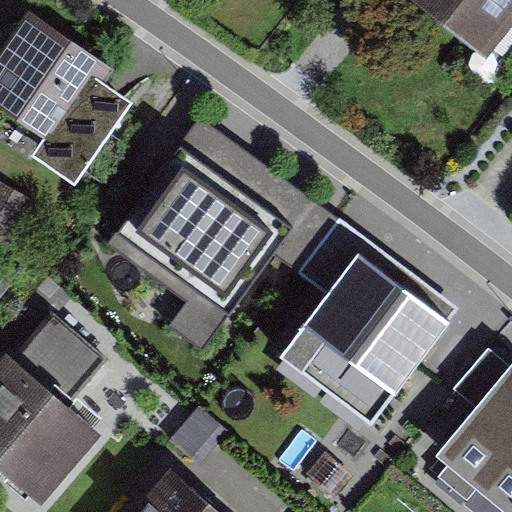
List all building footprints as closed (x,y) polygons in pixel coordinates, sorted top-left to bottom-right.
[(511,0),(451,0),(496,31),(511,7),(511,0)] [(121,56),(44,4),(0,68),(0,73),(75,124),(121,56)] [(289,170),(213,121),(158,207),(234,256),(289,170)] [(378,238),(322,311),(398,370),(454,297),(378,238)] [(10,340),(0,351),(0,440),(50,482),(104,418),(10,340)] [(511,511),(511,376),(443,458),(507,511),(511,511)] [(238,511),(178,464),(139,511),(238,511)]
